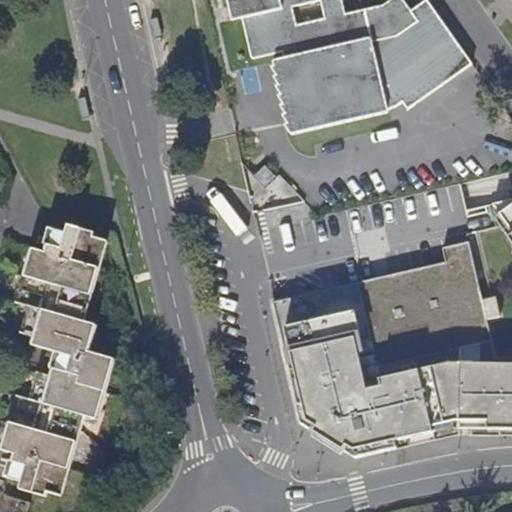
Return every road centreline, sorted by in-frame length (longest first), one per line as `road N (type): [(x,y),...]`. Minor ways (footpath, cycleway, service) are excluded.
road 1 (tertiary): [(212,480),(102,0)]
road 2 (tertiary): [(511,468),(290,511)]
